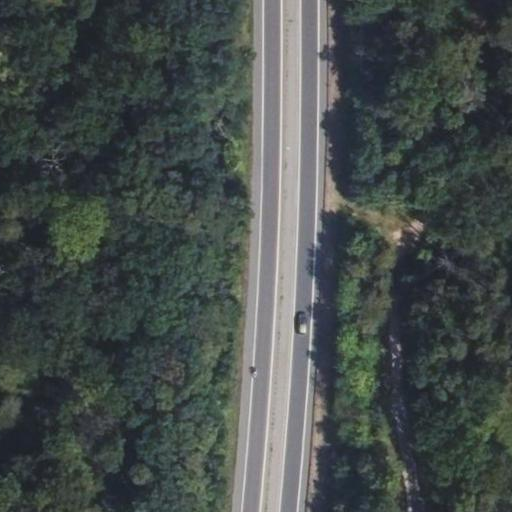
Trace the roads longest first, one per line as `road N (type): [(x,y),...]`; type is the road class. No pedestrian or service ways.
road 1 (primary): [(284,511),(304,272),(308,0)]
road 2 (primary): [(273,0),(270,195),(248,511)]
road 3 (track): [(397,267),(473,0)]
road 4 (track): [(397,267),(365,0)]
road 5 (track): [(397,267),(415,511)]
